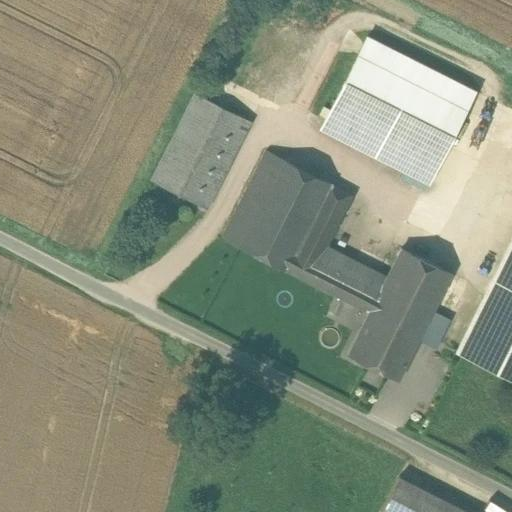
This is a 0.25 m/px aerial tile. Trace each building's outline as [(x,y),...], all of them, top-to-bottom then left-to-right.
[(464,110),(357,56),(320,129),(428,183),(464,110)] [(195,93),(151,180),(206,208),(250,121),(195,93)] [(266,150),(222,238),(237,245),(281,158),(266,150)] [(281,158),(237,245),(285,269),(329,182),(281,158)] [(329,182),(285,269),(369,312),(371,308),(387,276),(328,246),(354,195),(329,182)] [(511,238),(457,350),(511,377),(511,238)] [(452,273),(402,248),(387,276),(371,308),(421,333),(432,312),(452,273)] [(421,333),(371,308),(369,312),(348,355),(398,380),(419,338),(421,333)] [(449,320),(432,312),(421,333),(419,338),(436,347),(449,320)] [(468,511),(398,477),(380,511),(468,511)]
